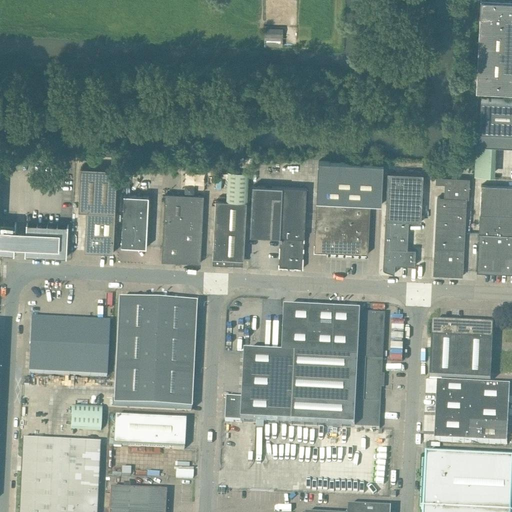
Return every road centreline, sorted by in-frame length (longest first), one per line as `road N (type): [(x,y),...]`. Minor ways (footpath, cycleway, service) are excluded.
road 1 (unclassified): [(2,511),(12,294),(22,279)]
road 2 (unclassified): [(205,511),(217,281)]
road 3 (unclassified): [(408,511),(418,290)]
road 4 (unclassified): [(418,290),(217,281)]
road 5 (unclassified): [(217,281),(35,273),(22,279)]
